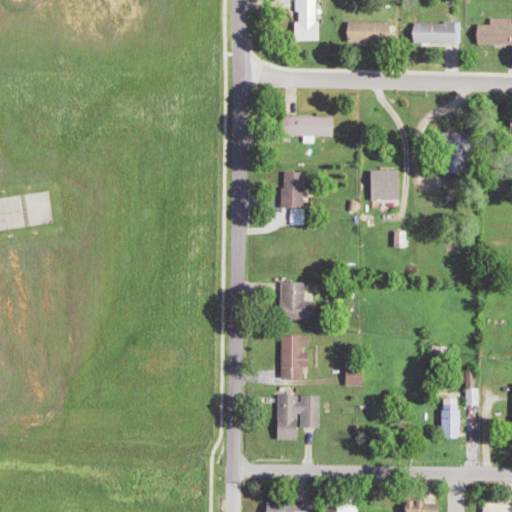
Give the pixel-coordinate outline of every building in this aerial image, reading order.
[(303,41),(324,41),(323,0),(308,0),(301,0),(301,12),(305,12),(305,22),(302,22),(303,41)] [(484,45),(511,45),(511,19),(497,19),(497,26),(485,25),(484,45)] [(397,44),(397,24),(354,23),(353,43),(397,44)] [(420,24),(420,44),(462,44),(461,23),(420,24)] [(292,135),(340,138),(341,118),(293,115),(292,135)] [(407,201),(407,171),(377,171),(377,200),(407,201)] [(295,225),(309,226),(310,174),(290,173),(289,209),(296,210),(295,225)] [(398,248),(412,248),(412,231),(397,232),(398,248)] [(287,283),(286,320),(320,320),(320,302),(310,302),(310,283),(287,283)] [(316,336),(289,335),(287,378),(308,379),(309,367),(316,367),(316,348),(315,348),(316,336)] [(349,385),(369,386),(370,369),(349,368),(349,385)] [(472,405),(484,405),(484,389),(471,389),(472,405)] [(325,396),(305,395),(284,395),(284,439),(304,439),(304,428),(325,428),(325,396)] [(445,511),(446,501),(413,500),(412,511),(445,511)] [(316,511),(317,504),(272,503),(271,511),(316,511)]
